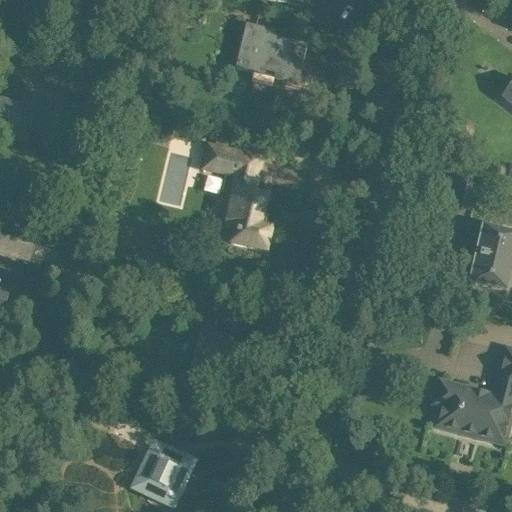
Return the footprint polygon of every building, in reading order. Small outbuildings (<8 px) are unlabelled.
[(269,0),(308,9),(310,0),(269,0)] [(358,8),(355,22),(362,23),(365,10),(358,8)] [(235,71),(297,86),(307,46),(262,36),(264,30),(246,26),(235,71)] [(0,58),(20,64),(25,42),(0,35),(0,58)] [(65,72),(70,50),(55,47),(49,68),(65,72)] [(511,86),(502,100),(511,107),(511,86)] [(0,122),(3,124),(2,128),(6,129),(4,137),(27,143),(30,131),(31,131),(33,126),(56,132),(65,97),(28,88),(23,109),(0,102),(0,122)] [(233,176),(251,181),(257,159),(208,147),(203,171),(233,178),(233,176)] [(233,178),(229,195),(221,229),(234,232),(230,245),(266,254),(272,230),(260,227),(267,198),(254,195),(257,182),(251,181),(233,176),(233,178)] [(483,228),(478,251),(475,261),(470,285),(507,294),(511,273),(508,272),(511,257),(511,256),(511,229),(501,227),(500,232),(483,228)] [(0,288),(8,292),(19,265),(27,269),(36,246),(7,234),(3,244),(0,242),(0,288)] [(230,386),(234,371),(241,340),(202,330),(191,377),(230,386)] [(440,384),(434,405),(441,407),(441,411),(438,412),(436,420),(438,422),(436,428),(460,434),(460,432),(478,437),(477,439),(499,444),(505,424),(509,425),(511,412),(511,347),(507,346),(494,398),(488,396),(488,398),(471,394),(471,392),(440,384)] [(175,460),(177,455),(154,444),(135,485),(161,498),(159,502),(173,509),(193,468),(175,460)]
